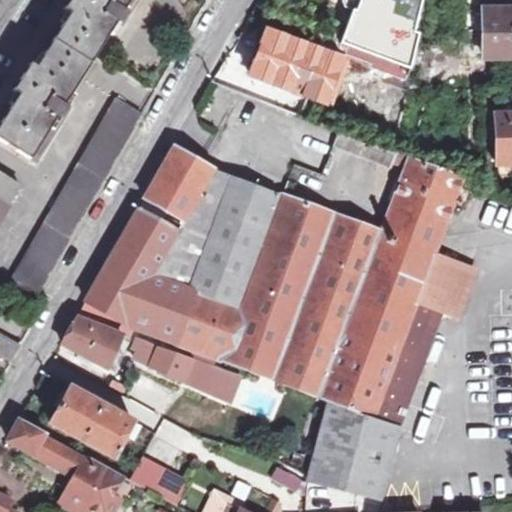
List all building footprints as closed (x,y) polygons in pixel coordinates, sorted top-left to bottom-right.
[(56,118),(60,120),(68,108),(64,104),(115,23),(120,25),(125,17),(128,13),(124,11),(130,0),(68,0),(63,9),(69,13),(36,66),(30,62),(11,92),(17,95),(0,121),(0,140),(29,159),(56,118)] [(302,0),(330,11),(333,0),(302,0)] [(352,7),(339,46),(403,68),(426,0),(358,0),(356,8),(352,7)] [(511,0),(484,0),(486,58),(511,57),(511,0)] [(250,75),(323,102),(340,59),(266,32),(250,75)] [(367,94),(383,100),(391,79),(376,73),(367,94)] [(33,298),(139,114),(115,101),(7,288),(33,298)] [(500,166),(511,165),(511,115),(499,116),(500,166)] [(345,150),(351,135),(337,131),(332,145),(345,150)] [(389,167),(390,163),(394,152),(393,151),(351,135),(345,150),(389,167)] [(394,152),(390,163),(406,169),(388,214),(380,233),(279,194),(277,197),(212,172),(199,164),(174,147),(155,179),(144,199),(154,205),(148,213),(139,208),(85,301),(87,302),(78,319),(75,318),(61,343),(106,366),(126,328),(328,404),(308,479),(379,498),(400,422),(441,314),(458,320),(476,273),(434,256),(443,234),(459,191),(464,178),(394,152)] [(0,223),(11,205),(9,203),(20,185),(0,172),(0,223)] [(0,356),(8,361),(18,344),(0,333),(0,356)] [(136,358),(211,386),(217,371),(141,342),(136,358)] [(49,424),(111,459),(132,422),(69,387),(49,424)] [(5,442),(65,476),(67,483),(59,498),(80,510),(88,506),(98,511),(108,511),(117,498),(112,495),(122,477),(106,468),(105,471),(43,437),(44,434),(18,419),(5,442)] [(169,474),(140,458),(129,480),(157,496),(159,493),(169,474)] [(185,483),(169,474),(159,493),(175,502),(185,483)] [(237,511),(241,504),(211,490),(201,511),(237,511)] [(0,511),(4,511),(6,509),(9,504),(0,498),(0,511)]
